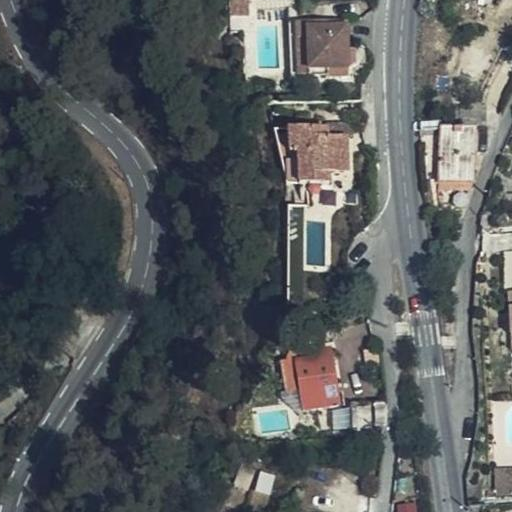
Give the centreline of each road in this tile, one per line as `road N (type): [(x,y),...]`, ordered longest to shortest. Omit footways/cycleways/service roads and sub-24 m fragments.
road 1 (tertiary): [(17,511),(28,479),(138,299),(154,206),(141,162),(45,62),(13,0)]
road 2 (tertiary): [(442,447),(402,142),(406,0)]
road 3 (residential): [(442,447),(464,391),(468,227),(511,107)]
